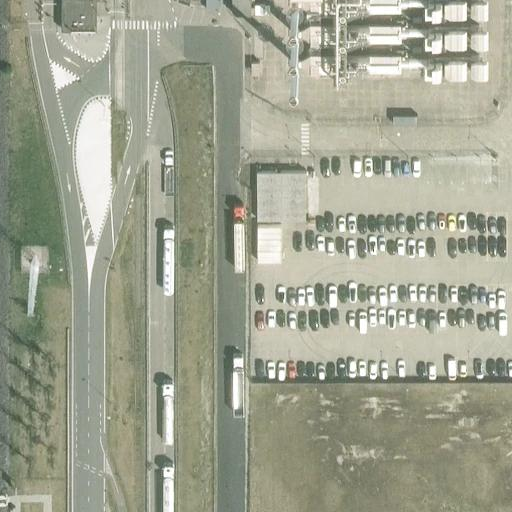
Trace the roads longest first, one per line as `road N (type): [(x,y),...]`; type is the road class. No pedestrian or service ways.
road 1 (unclassified): [(88,285),(137,137),(137,101),(124,86),(97,83),(59,115),(77,247)]
road 2 (unclassified): [(87,511),(88,285)]
